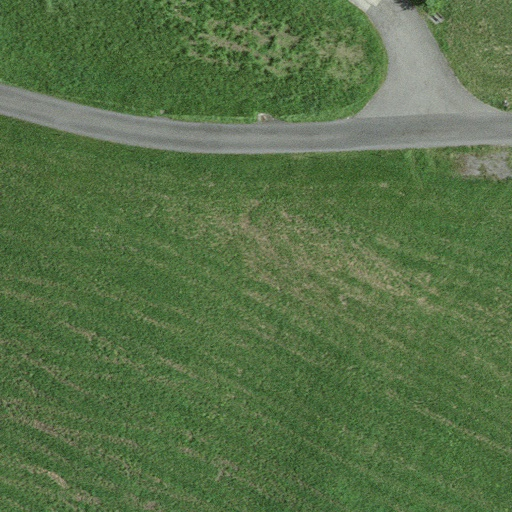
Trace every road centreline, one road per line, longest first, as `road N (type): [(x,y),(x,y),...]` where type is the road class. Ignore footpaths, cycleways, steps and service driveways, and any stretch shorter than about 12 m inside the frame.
road 1 (unclassified): [(439,138),(258,148),(119,134),(0,102)]
road 2 (unclassified): [(439,138),(414,41),(371,0)]
